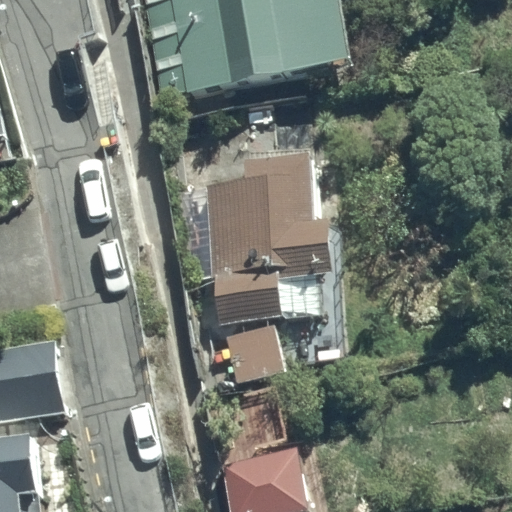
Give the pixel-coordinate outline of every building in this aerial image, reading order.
[(352,0),(152,0),(165,95),(338,59),(340,67),(362,62),(352,0)] [(256,177),(213,184),(217,277),(224,276),(226,323),(334,319),(334,306),(339,306),(339,289),(332,289),(332,280),(311,281),(310,275),(346,274),(345,225),(327,225),(326,217),(335,217),(335,211),(339,210),(338,167),(330,167),(329,160),(320,160),(320,149),(255,152),(256,177)] [(286,325),(233,337),(242,382),(295,372),(286,325)] [(64,339),(0,348),(0,422),(76,409),(64,339)] [(0,511),(50,511),(42,434),(0,438),(0,511)] [(317,440),(227,463),(236,511),(297,511),(331,505),(317,440)]
